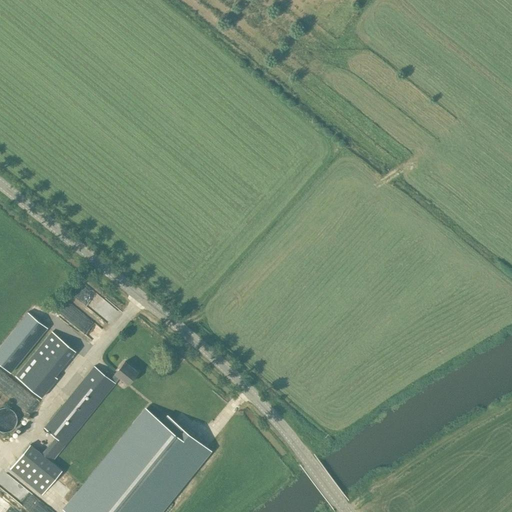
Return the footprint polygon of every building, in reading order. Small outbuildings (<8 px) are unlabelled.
[(0,345),(0,362),(11,372),(47,328),(28,312),(0,345)] [(51,331),(14,375),(38,395),(75,351),(51,331)] [(138,372),(125,361),(110,379),(115,383),(120,377),(128,383),(138,372)] [(110,379),(94,366),(44,427),(56,437),(42,453),(30,444),(10,468),(41,494),(62,470),(51,461),(115,383),(110,379)] [(0,390),(28,412),(39,398),(0,368),(0,390)] [(6,431),(8,431),(9,430),(10,430),(11,429),(12,429),(13,428),(14,427),(15,426),(16,425),(16,423),(17,422),(17,421),(17,420),(17,418),(17,417),(17,416),(16,415),(16,414),(15,412),(14,411),(13,411),(12,410),(11,409),(10,408),(9,408),(8,408),(6,407),(5,407),(4,407),(3,408),(1,408),(0,408),(0,429),(0,430),(1,430),(3,431),(4,431),(5,431),(6,431)] [(146,408),(64,508),(68,511),(158,511),(210,450),(167,415),(162,421),(146,408)]
